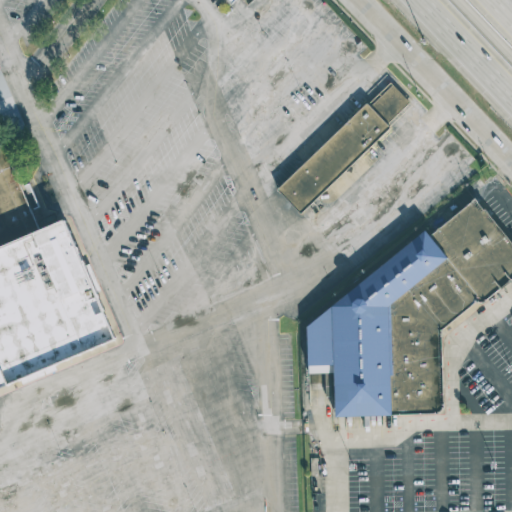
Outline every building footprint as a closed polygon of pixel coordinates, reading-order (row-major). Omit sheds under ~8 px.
[(369,106),(391,85),(409,103),(386,125),(369,106)] [(276,189),(366,103),(369,106),(386,125),(389,128),(300,214),(276,189)] [(0,142),(1,142),(39,230),(0,246),(0,142)] [(428,237),(475,200),(511,242),(511,280),(482,305),(473,303),(439,331),(443,407),(436,415),(337,419),(326,408),(324,377),(329,377),(328,318),(390,314),(390,304),(445,258),(428,237)] [(0,246),(0,387),(115,338),(89,279),(63,219),(39,230),(0,246)]
